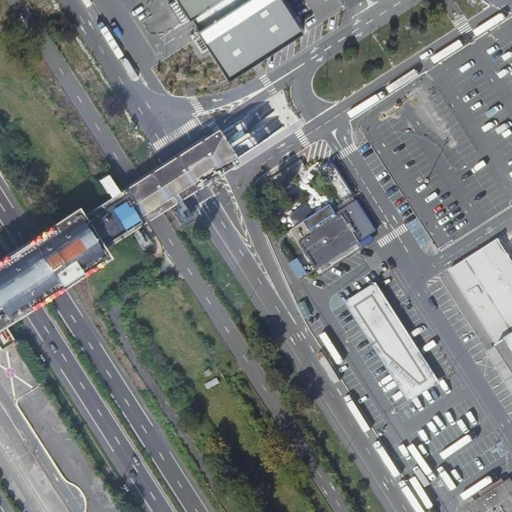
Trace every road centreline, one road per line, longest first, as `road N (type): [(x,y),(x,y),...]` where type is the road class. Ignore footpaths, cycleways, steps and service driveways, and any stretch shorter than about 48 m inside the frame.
road 1 (unclassified): [(13,0),(341,511)]
road 2 (unclassified): [(411,511),(153,115)]
road 3 (unclassified): [(153,115),(167,159),(392,511)]
road 4 (motorway): [(198,511),(0,203)]
road 5 (motorway): [(0,257),(162,511)]
road 6 (unclassified): [(153,115),(73,0)]
